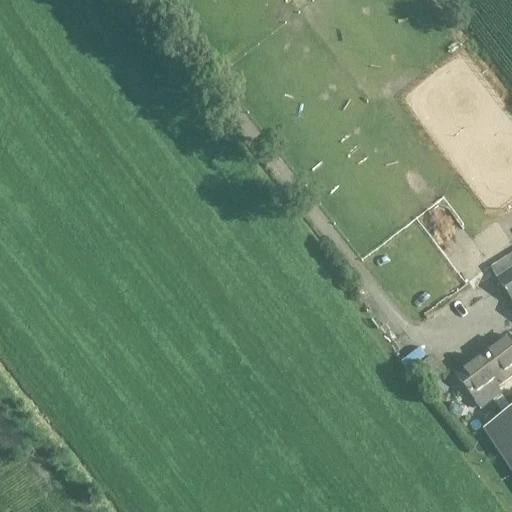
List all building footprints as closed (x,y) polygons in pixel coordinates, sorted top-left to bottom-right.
[(487,264),(511,251),(511,234),(480,250),(487,264)] [(511,299),(511,275),(502,281),(511,299)] [(503,396),(497,388),(511,376),(511,342),(508,337),(471,365),(455,377),(482,412),(503,396)] [(430,390),(449,375),(435,356),(416,371),(430,390)] [(496,417),(484,424),(495,441),(495,442),(511,467),(511,450),(508,450),(494,429),(510,431),(511,414),(511,400),(497,411),(496,417)]
